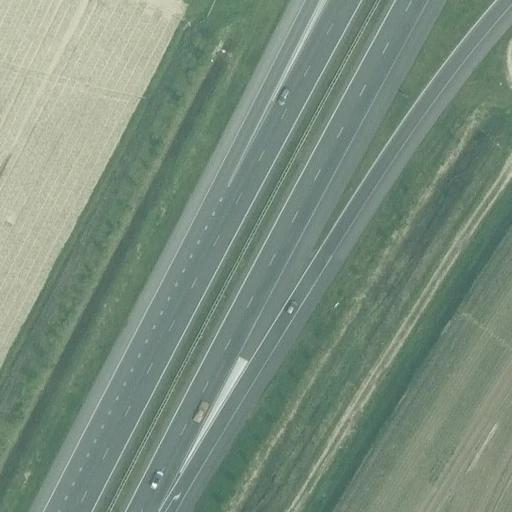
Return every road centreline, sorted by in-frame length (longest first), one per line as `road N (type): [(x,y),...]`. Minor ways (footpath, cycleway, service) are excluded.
road 1 (motorway): [(144,509),(252,369),(410,121),(507,0)]
road 2 (motorway): [(144,509),(412,0)]
road 3 (track): [(297,511),(511,167)]
road 4 (motorway): [(235,203),(76,511)]
road 5 (motorway): [(347,0),(235,203)]
road 6 (motorway): [(312,0),(235,203)]
